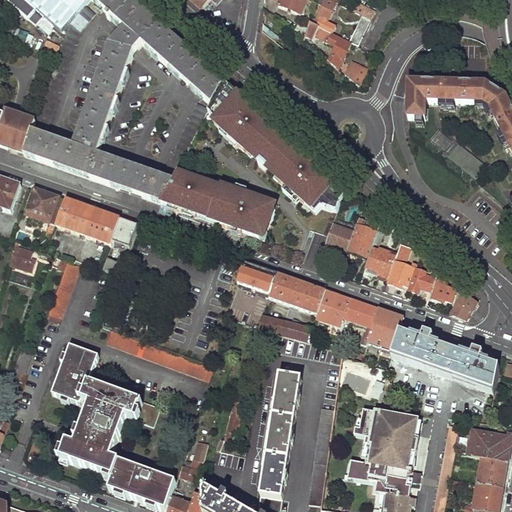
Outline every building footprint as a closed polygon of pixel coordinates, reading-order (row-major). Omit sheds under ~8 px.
[(12,0),(9,3),(30,21),(38,12),(45,19),(55,27),(53,30),(64,40),(68,27),(85,7),(90,2),(91,0),(12,0)] [(26,153),(25,158),(114,189),(160,206),(172,182),(99,158),(134,55),(142,47),(212,107),(225,83),(128,0),(91,0),(90,2),(124,31),(109,48),(74,148),(33,135),(26,153)] [(233,0),(234,1),(234,0),(188,0),(202,12),(211,2),(216,7),(222,0),(233,0)] [(280,0),(277,7),(301,19),(308,2),(313,4),(314,0),(313,0),(280,0)] [(317,20),(327,25),(337,4),(333,3),(328,0),(317,0),(315,9),(320,12),(317,20)] [(36,124),(36,126),(48,129),(78,37),(83,29),(95,16),(85,7),(68,27),(64,40),(51,79),(36,124)] [(361,16),(372,22),(376,14),(362,7),(357,15),(361,16)] [(45,19),(38,12),(30,21),(38,28),(45,19)] [(358,23),(368,29),(372,22),(361,16),(358,23)] [(317,20),(314,24),(324,30),(327,25),(317,20)] [(328,64),(338,72),(353,45),(324,30),(314,24),(310,22),(308,30),(303,41),(303,43),(312,51),(315,40),(335,50),(328,64)] [(358,26),(351,42),(359,45),(366,29),(358,26)] [(294,34),(303,41),(308,30),(299,27),(294,34)] [(31,44),(33,35),(20,31),(18,40),(31,44)] [(368,69),(353,62),(345,78),(360,90),(368,69)] [(210,110),(204,122),(312,216),(338,185),(225,83),(212,107),(210,110)] [(511,112),(506,101),(487,89),(475,89),(447,88),(410,88),(409,121),(426,122),(427,105),(484,106),(492,112),(511,152),(511,112)] [(198,105),(165,172),(175,177),(176,175),(178,172),(204,122),(210,110),(198,105)] [(0,149),(18,155),(19,151),(26,153),(33,135),(36,126),(36,124),(7,114),(6,119),(0,116),(0,149)] [(437,150),(470,177),(478,167),(446,141),(437,150)] [(172,182),(160,206),(158,208),(263,247),(277,208),(176,175),(175,177),(172,182)] [(0,210),(11,214),(20,187),(5,182),(0,180),(0,210)] [(51,198),(36,193),(27,219),(57,228),(66,203),(51,198)] [(81,209),(66,203),(57,228),(57,229),(112,248),(114,245),(121,222),(115,220),(81,209)] [(333,227),(325,250),(336,253),(337,252),(347,255),(357,226),(336,219),(333,227)] [(357,226),(347,255),(368,263),(373,249),(376,241),(379,231),(381,227),(360,219),(357,226)] [(121,222),(114,245),(130,250),(138,228),(129,225),(121,222)] [(385,233),(379,231),(376,241),(381,243),(385,233)] [(402,246),(387,286),(401,291),(402,287),(409,290),(417,266),(412,264),(411,268),(404,266),(410,248),(402,246)] [(20,250),(15,249),(9,267),(34,274),(36,266),(32,264),(35,254),(20,250)] [(368,263),(365,271),(378,276),(377,280),(381,284),(384,284),(388,283),(397,255),(379,249),(379,251),(373,249),(368,263)] [(108,262),(104,272),(121,278),(125,268),(108,262)] [(82,269),(68,264),(49,315),(64,321),(82,269)] [(244,265),(237,287),(270,298),(277,277),(244,265)] [(417,270),(409,294),(419,297),(420,293),(430,296),(436,280),(426,277),(426,273),(417,270)] [(270,298),(267,308),(273,310),(275,304),(318,318),(326,294),(303,286),(277,277),(270,298)] [(438,282),(431,301),(441,305),(442,303),(451,305),(455,292),(447,289),(448,285),(438,282)] [(318,318),(317,324),(340,331),(340,330),(350,302),(338,298),(326,294),(318,318)] [(463,296),(450,317),(466,323),(477,304),(463,296)] [(350,302),(340,330),(347,332),(350,323),(368,329),(365,340),(362,339),(360,347),(366,349),(379,312),(362,306),(350,302)] [(400,335),(405,321),(391,316),(381,348),(394,354),(400,335)] [(263,319),(258,332),(271,335),(311,345),(315,331),(263,319)] [(215,368),(113,332),(108,346),(210,382),(215,368)] [(394,354),(392,359),(494,395),(500,370),(477,362),(479,358),(472,356),(471,360),(458,356),(428,345),(430,341),(423,339),(422,343),(400,335),(394,354)] [(334,347),(333,352),(344,355),(346,350),(334,347)] [(115,480),(111,493),(168,511),(172,500),(177,483),(113,461),(128,419),(155,428),(161,409),(142,403),(142,405),(89,387),(98,360),(71,350),(67,360),(65,367),(54,398),(63,401),(71,404),(70,408),(72,408),(73,405),(91,411),(82,434),(80,442),(78,448),(69,445),(63,462),(115,480)] [(350,351),(349,356),(362,361),(364,356),(350,351)] [(24,384),(34,356),(23,353),(13,380),(24,384)] [(223,500),(205,490),(204,495),(204,502),(202,511),(281,511),(302,381),(280,377),(258,511),(241,511),(227,503),(228,499),(224,497),(223,500)] [(373,391),(371,401),(374,402),(376,395),(380,397),(381,393),(373,391)] [(238,393),(227,435),(232,436),(237,437),(245,408),(244,407),(247,396),(238,393)] [(322,409),(309,504),(322,506),(336,411),(322,409)] [(408,511),(409,508),(410,502),(413,491),(409,490),(410,485),(411,477),(414,477),(419,445),(415,444),(418,425),(395,421),(394,426),(382,424),(383,419),(360,415),(355,441),(367,443),(366,450),(368,450),(366,464),(365,470),(350,467),(349,476),(354,477),(354,482),(372,485),(377,486),(376,495),(384,496),(382,510),(381,511),(408,511)] [(434,511),(444,511),(460,431),(450,429),(434,511)] [(511,441),(474,434),(470,458),(481,460),(508,466),(510,454),(511,442),(511,441)] [(206,451),(208,444),(199,441),(197,448),(206,451)] [(225,442),(222,452),(234,456),(238,445),(230,443),(225,442)] [(206,451),(197,448),(190,469),(183,466),(179,477),(197,484),(201,468),(206,451)] [(481,460),(476,486),(503,491),(505,479),(508,466),(481,460)] [(422,479),(411,477),(410,485),(420,487),(422,479)] [(464,507),(463,510),(472,511),(499,511),(500,505),(503,491),(476,486),(475,497),(479,498),(477,509),(464,507)] [(204,502),(204,495),(195,492),(194,499),(204,502)] [(192,506),(190,511),(202,511),(204,502),(194,499),(192,506)] [(168,511),(167,511),(190,511),(192,506),(172,500),(168,511)]
